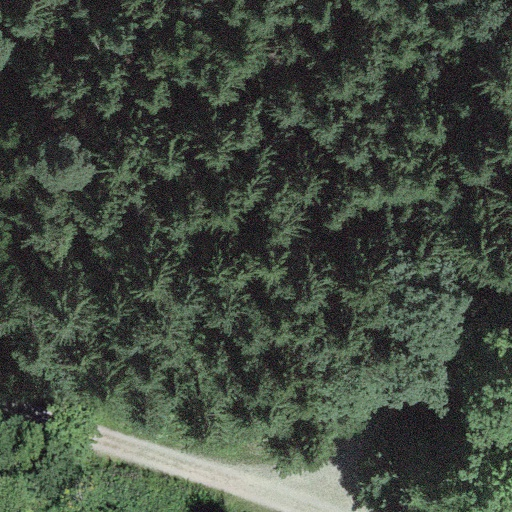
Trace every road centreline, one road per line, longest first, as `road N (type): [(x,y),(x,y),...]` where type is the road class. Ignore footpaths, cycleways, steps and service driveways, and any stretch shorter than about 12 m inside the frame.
road 1 (track): [(353,511),(0,403)]
road 2 (track): [(315,495),(511,265)]
